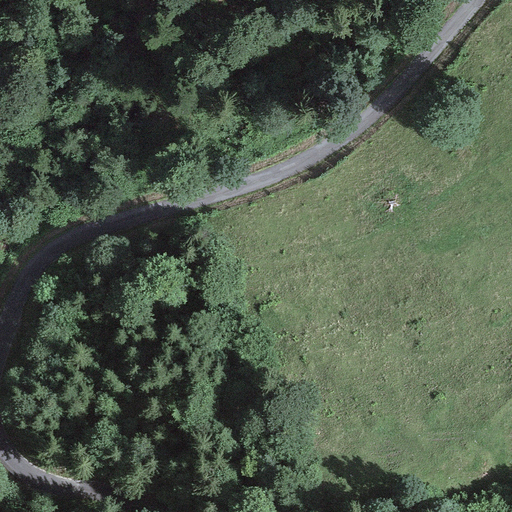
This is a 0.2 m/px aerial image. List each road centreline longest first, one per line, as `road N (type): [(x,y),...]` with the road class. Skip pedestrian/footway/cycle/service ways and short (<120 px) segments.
road 1 (unclassified): [(0,344),(24,281),(51,249),(320,155),(356,130),(486,0)]
road 2 (unclassified): [(159,511),(40,477),(0,440)]
